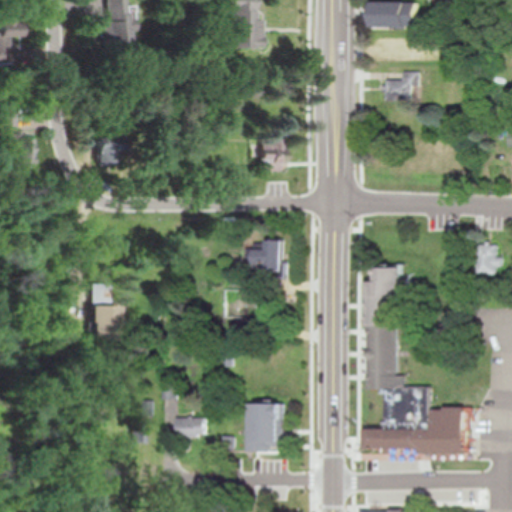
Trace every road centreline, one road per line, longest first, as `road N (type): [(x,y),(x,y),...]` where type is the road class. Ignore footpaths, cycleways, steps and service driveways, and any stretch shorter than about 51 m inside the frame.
road 1 (secondary): [(332,0),(334,511)]
road 2 (residential): [(511,207),(118,202)]
road 3 (residential): [(511,479),(174,480)]
road 4 (residential): [(54,0),(64,147),(88,191),(118,202)]
